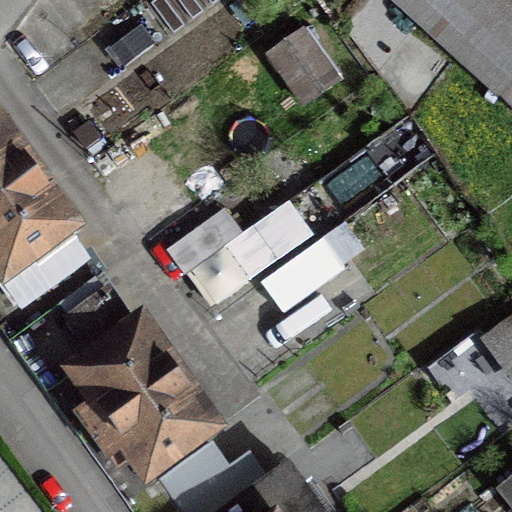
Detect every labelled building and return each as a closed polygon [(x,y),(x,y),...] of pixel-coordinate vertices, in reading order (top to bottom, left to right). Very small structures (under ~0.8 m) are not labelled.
[(511,0),(390,0),(511,110),(511,0)] [(0,276),(2,279),(26,262),(46,290),(82,265),(61,237),(69,231),(32,180),(0,137),(0,276)] [(172,251),(188,273),(239,236),(223,214),(172,251)] [(76,417),(92,439),(107,459),(116,453),(123,448),(144,480),(211,433),(174,381),(137,329),(129,335),(104,299),(68,325),(92,361),(71,376),(92,406),(86,410),(76,417)] [(511,323),(486,342),(511,377),(511,323)] [(222,511),(267,480),(249,455),(179,504),(184,511),(222,511)] [(316,511),(285,467),(267,480),(222,511),(316,511)] [(510,511),(511,511),(511,480),(495,494),(510,511)]
